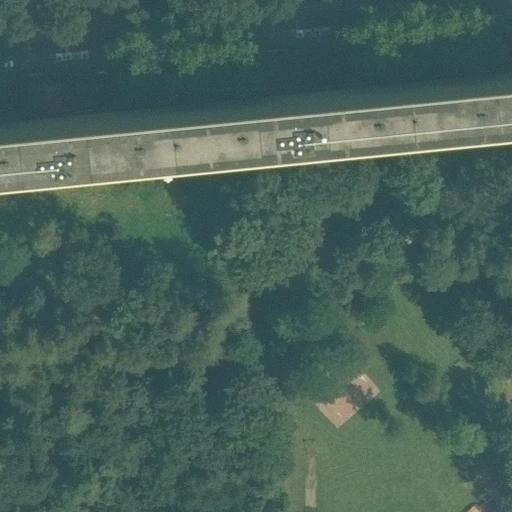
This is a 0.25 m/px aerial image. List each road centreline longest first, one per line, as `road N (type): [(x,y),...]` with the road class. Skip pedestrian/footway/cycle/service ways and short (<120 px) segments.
road 1 (residential): [(0,51),(370,14)]
road 2 (residential): [(511,0),(370,14)]
